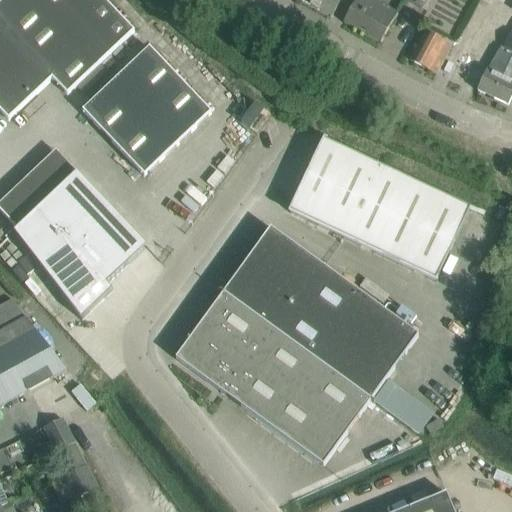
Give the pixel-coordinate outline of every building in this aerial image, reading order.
[(4,0),(0,4),(0,110),(9,120),(53,79),(68,95),(135,32),(104,0),(4,0)] [(301,0),(332,17),(341,0),(301,0)] [(370,0),(356,0),(353,6),(344,23),(381,44),(397,15),(370,0)] [(405,0),(421,9),(426,0),(405,0)] [(511,30),(502,50),(511,54),(511,30)] [(425,33),(420,43),(410,61),(436,75),(451,47),(425,33)] [(486,73),(477,91),(508,105),(511,97),(511,80),(503,76),(511,56),(511,54),(502,50),(503,47),(500,46),(489,70),(487,69),(486,73)] [(84,111),(146,175),(212,113),(150,48),(84,111)] [(325,140),(290,213),(436,282),(470,209),(325,140)] [(75,172),(13,231),(82,321),(113,291),(107,285),(129,265),(127,263),(143,247),(132,235),(134,233),(75,172)] [(271,229),(223,294),(371,402),(418,336),(271,229)] [(176,360),(323,467),(371,402),(223,294),(176,360)] [(12,300),(0,306),(0,331),(25,317),(12,300)] [(0,340),(0,407),(66,371),(25,317),(0,331),(0,333),(3,339),(0,340)] [(388,381),(373,402),(419,435),(434,415),(388,381)] [(76,442),(64,418),(44,428),(55,452),(76,442)] [(55,452),(67,476),(75,473),(88,467),(76,442),(55,452)] [(71,503),(71,504),(98,490),(98,489),(99,489),(88,467),(75,473),(67,476),(59,480),(70,503),(71,503)] [(0,511),(1,510),(0,507),(8,503),(0,486),(0,511)] [(71,504),(75,511),(87,511),(105,504),(98,490),(71,504)] [(454,511),(446,494),(401,511),(454,511)]
